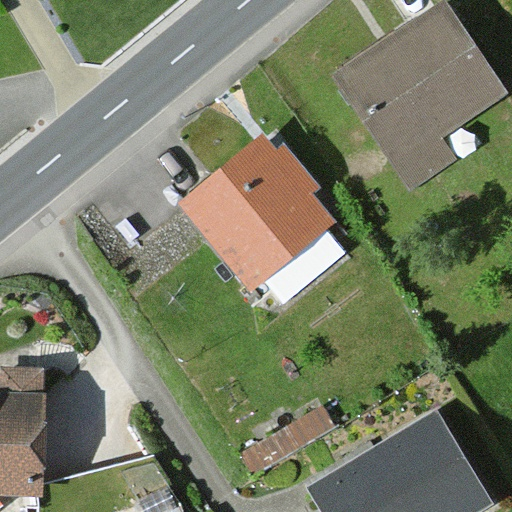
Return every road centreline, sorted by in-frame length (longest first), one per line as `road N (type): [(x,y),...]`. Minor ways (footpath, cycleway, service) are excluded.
road 1 (tertiary): [(0,204),(245,0)]
road 2 (unknown): [(22,0),(96,123)]
